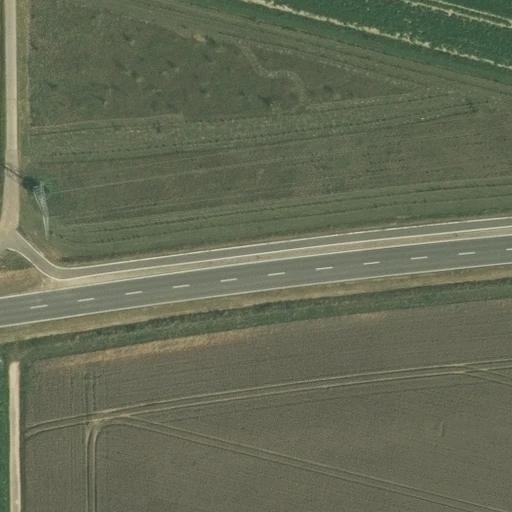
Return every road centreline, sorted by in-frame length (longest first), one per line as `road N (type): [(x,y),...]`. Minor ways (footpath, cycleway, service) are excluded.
road 1 (secondary): [(511,250),(0,312)]
road 2 (track): [(8,234),(10,0)]
road 3 (track): [(16,511),(14,361)]
